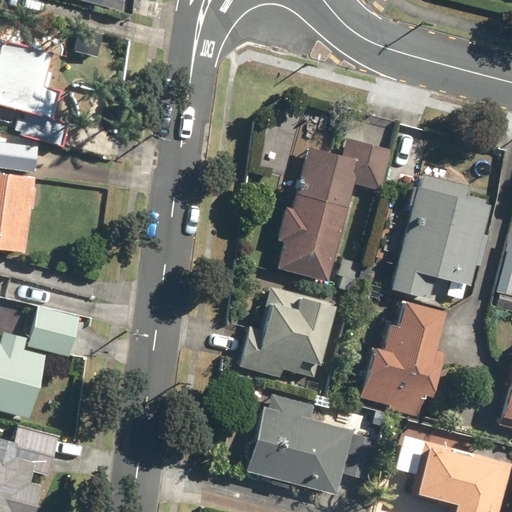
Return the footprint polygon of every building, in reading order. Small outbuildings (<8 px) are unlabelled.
[(115,15),(118,0),(73,0),(72,4),(115,15)] [(0,112),(13,115),(8,137),(57,148),(62,126),(58,126),(60,118),(51,116),(57,88),(43,85),(51,52),(0,39),(0,112)] [(291,200),(279,197),(269,242),(273,243),(267,272),(322,284),(343,186),(378,194),(387,151),(342,141),(338,159),(302,152),(291,200)] [(35,147),(0,145),(0,170),(34,172),(35,147)] [(0,174),(0,253),(20,255),(22,212),(29,213),(31,176),(0,174)] [(384,292),(425,300),(426,294),(445,298),(447,288),(462,291),(467,268),(472,269),(485,204),(406,187),(384,292)] [(511,243),(501,241),(488,297),(511,302),(511,243)] [(367,263),(336,260),(334,285),(365,287),(367,263)] [(252,327),(243,324),(233,370),(307,387),(325,306),(260,291),(252,327)] [(371,351),(364,349),(349,399),(407,415),(413,396),(420,398),(433,354),(423,351),(434,313),(396,302),(389,326),(379,323),(371,351)] [(31,307),(20,348),(61,359),(73,318),(31,307)] [(0,415),(20,421),(36,358),(15,352),(17,341),(0,336),(0,415)] [(511,343),(511,344),(489,424),(511,430),(511,343)] [(231,473),(327,499),(339,455),(364,462),(375,422),(354,416),(350,431),(307,419),(311,404),(264,391),(259,410),(249,407),(231,473)] [(0,511),(26,511),(33,485),(23,483),(25,474),(42,478),(53,434),(9,422),(5,439),(0,437),(0,511)] [(409,435),(385,430),(378,462),(402,467),(409,435)] [(476,452),(477,448),(421,435),(407,498),(443,506),(441,511),(497,511),(504,482),(497,480),(502,459),(476,452)]
